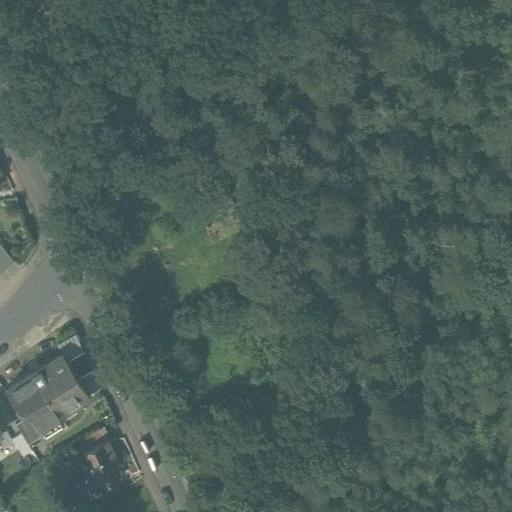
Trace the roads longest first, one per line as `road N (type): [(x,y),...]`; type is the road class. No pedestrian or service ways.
road 1 (residential): [(178,511),(70,279)]
road 2 (residential): [(70,279),(0,119)]
